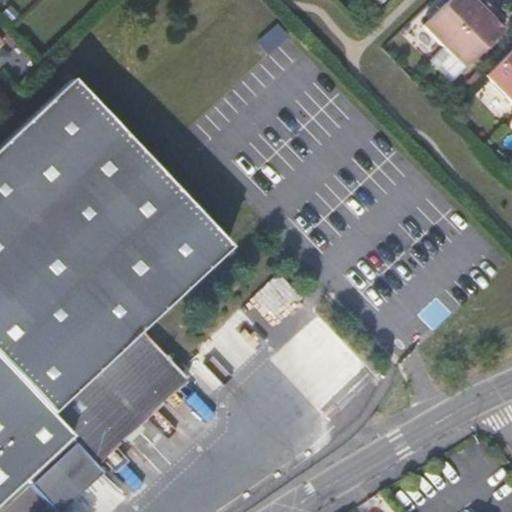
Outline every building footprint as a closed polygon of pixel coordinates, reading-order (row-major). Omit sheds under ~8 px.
[(467,71),(507,33),(494,19),(501,13),(488,0),(478,0),(477,2),(475,0),(455,0),(427,28),(467,71)] [(511,53),(485,80),(511,106),(511,53)] [(0,498),(21,480),(58,446),(66,438),(82,456),(174,373),(170,368),(137,331),(226,246),(69,80),(0,144),(0,498)] [(82,456),(92,467),(183,384),(174,373),(82,456)] [(58,446),(21,480),(27,486),(62,453),(58,446)]
